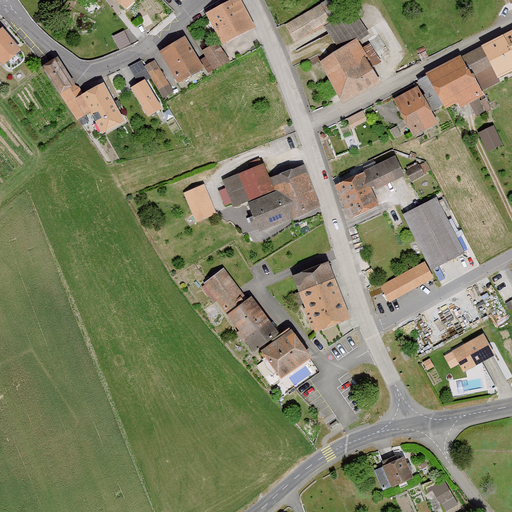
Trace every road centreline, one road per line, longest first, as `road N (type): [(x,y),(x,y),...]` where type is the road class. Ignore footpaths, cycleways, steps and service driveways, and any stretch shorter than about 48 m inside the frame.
road 1 (residential): [(6,0),(31,31),(88,70),(145,48),(202,0)]
road 2 (residential): [(511,25),(304,127)]
road 3 (tertiary): [(371,333),(304,127)]
road 4 (tertiary): [(258,511),(328,453),(420,423)]
road 5 (residential): [(371,333),(511,255)]
road 6 (tertiary): [(304,127),(249,0)]
